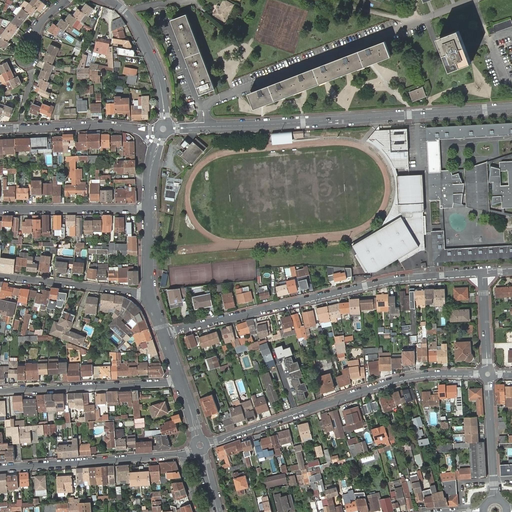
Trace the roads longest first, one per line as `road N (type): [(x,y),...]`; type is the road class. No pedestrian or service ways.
road 1 (residential): [(482,272),(396,279),(163,334)]
road 2 (residential): [(204,126),(511,108)]
road 3 (residential): [(488,373),(402,379),(206,443)]
road 4 (residential): [(0,468),(195,450)]
road 5 (residential): [(0,390),(180,382)]
road 6 (residential): [(0,275),(149,294)]
road 7 (residential): [(0,208),(148,208)]
road 8 (residential): [(494,499),(488,373)]
road 9 (residential): [(0,128),(121,125)]
